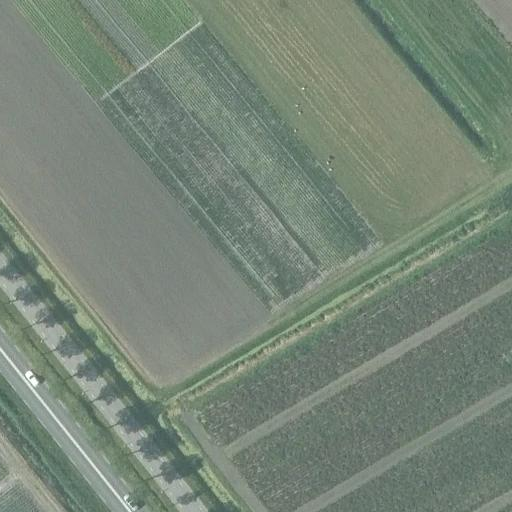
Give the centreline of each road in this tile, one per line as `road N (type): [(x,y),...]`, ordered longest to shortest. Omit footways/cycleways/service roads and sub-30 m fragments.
road 1 (unclassified): [(193,511),(0,269)]
road 2 (primary): [(117,511),(0,360)]
